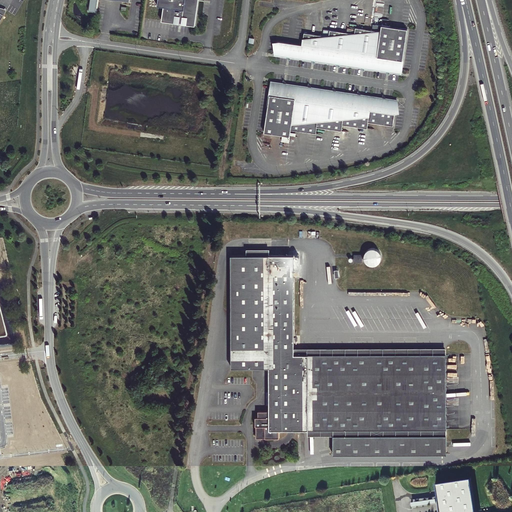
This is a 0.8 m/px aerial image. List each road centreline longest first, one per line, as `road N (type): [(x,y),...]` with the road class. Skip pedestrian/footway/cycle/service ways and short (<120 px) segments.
road 1 (trunk): [(466,5),(459,98),(411,161),(341,185),(220,195)]
road 2 (trunk): [(511,199),(220,195)]
road 3 (trunk): [(261,205),(457,238),(485,255),(511,292)]
road 4 (trunk): [(261,205),(511,206)]
road 5 (unclassified): [(55,37),(237,63),(246,0)]
road 6 (trunk): [(466,5),(511,214)]
road 7 (secondary): [(48,275),(51,368),(93,465)]
road 8 (trunk): [(71,214),(114,203),(261,205)]
road 9 (trunk): [(220,195),(100,192),(69,181)]
road 10 (trunk): [(511,139),(480,0)]
road 11 (tertiary): [(45,36),(37,178)]
road 12 (tertiary): [(64,177),(54,138),(55,37)]
